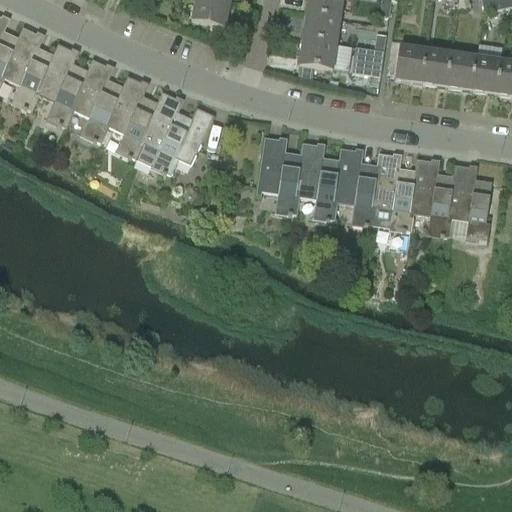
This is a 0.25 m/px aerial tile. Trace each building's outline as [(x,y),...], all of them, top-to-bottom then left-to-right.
[(342,0),(309,0),(306,20),(340,25),(343,0),(342,0)] [(496,14),(492,0),(479,0),(483,17),(496,14)] [(505,0),(492,0),(496,14),(508,12),(505,0)] [(224,34),(229,8),(196,1),(191,26),(224,34)] [(388,22),(390,6),(380,5),(378,21),(388,22)] [(306,20),(303,45),(336,50),(340,25),(306,20)] [(0,93),(3,88),(0,86),(0,80),(18,43),(0,34),(0,27),(2,23),(0,21),(0,93)] [(23,32),(18,43),(0,80),(0,86),(3,88),(4,84),(19,91),(12,107),(32,117),(38,104),(33,102),(53,59),(32,49),(37,39),(23,32)] [(383,56),(386,40),(376,39),(373,55),(383,56)] [(332,76),(336,50),(303,45),(299,71),(313,73),(332,76)] [(67,133),(73,121),(68,119),(88,76),(67,66),(72,55),(58,49),(53,59),(33,102),(38,104),(40,101),(54,108),(46,123),(67,133)] [(394,84),(420,88),(425,54),(399,50),(394,84)] [(381,72),(383,56),(373,55),(354,52),(350,79),(379,83),(381,72)] [(450,58),(425,54),(420,88),(445,91),(450,58)] [(445,91),(470,95),(475,62),(450,58),(445,91)] [(500,65),(475,62),(470,95),(495,99),(500,65)] [(92,65),(88,76),(68,119),(73,121),(74,117),(88,124),(80,139),(101,149),(107,137),(102,135),(122,92),(102,82),(107,72),(92,65)] [(495,99),(511,101),(511,66),(500,65),(495,99)] [(313,73),(299,71),(298,82),(311,84),(313,73)] [(136,165),(142,153),(137,150),(157,108),(136,98),(141,89),(127,82),(122,92),(102,135),(107,137),(109,133),(123,140),(116,156),(136,165)] [(161,98),(157,108),(137,150),(142,153),(144,149),(158,156),(151,172),(170,181),(178,164),(191,170),(213,121),(198,114),(193,125),(171,115),(176,105),(161,98)] [(294,206),(299,160),(276,157),(278,145),(263,143),(255,201),(261,202),(261,198),(277,200),(275,218),(296,221),(298,207),(294,206)] [(301,149),(299,160),(294,206),(298,207),(298,203),(315,206),(312,223),(334,226),(336,213),(331,211),(337,166),(315,163),(316,151),(301,149)] [(339,154),(337,166),(331,211),(336,213),(336,209),(352,211),(350,229),(372,232),(374,218),(369,217),(376,171),(353,168),(355,156),(339,154)] [(408,222),(415,177),(391,173),(393,162),(377,160),(376,171),(369,217),(374,218),(372,232),(389,234),(410,237),(412,223),(408,222)] [(416,165),(415,177),(408,222),(412,223),(413,219),(429,222),(427,239),(448,242),(449,241),(450,228),(446,227),(451,182),(429,179),(431,167),(416,165)] [(453,170),(451,182),(446,227),(450,228),(449,241),(465,244),(464,245),(487,248),(489,229),(484,229),(490,188),(467,184),(469,173),(453,170)]
